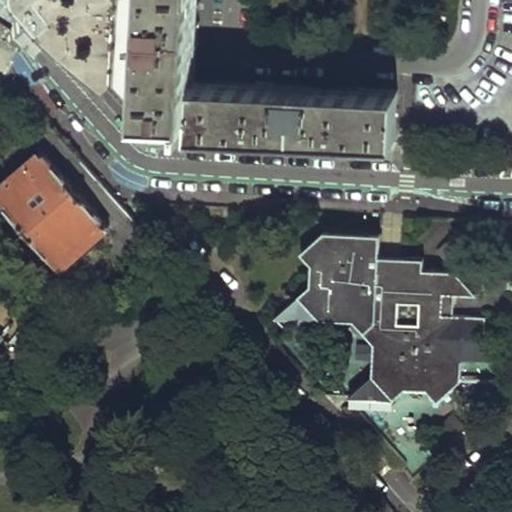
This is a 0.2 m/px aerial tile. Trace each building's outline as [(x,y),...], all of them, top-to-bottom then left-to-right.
[(154,141),(195,143),(198,82),(201,0),(112,0),(108,90),(154,141)] [(400,94),(198,82),(195,143),(396,153),(400,94)] [(110,224),(42,150),(0,186),(0,201),(61,268),(110,224)] [(427,260),(382,257),(382,237),(326,235),(303,255),(311,266),(310,301),(303,296),(279,316),(288,328),(309,328),(322,317),(353,320),(374,342),(372,377),(395,401),(418,381),(436,404),(462,380),(463,363),(488,341),(489,321),(456,318),(434,317),(435,296),(457,297),(478,298),(459,274),(426,271),(427,260)] [(457,297),(435,296),(434,317),(456,318),(457,297)] [(488,341),(463,363),(508,367),(488,341)] [(372,377),(350,397),(395,401),(372,377)] [(418,381),(395,401),(436,404),(418,381)]
